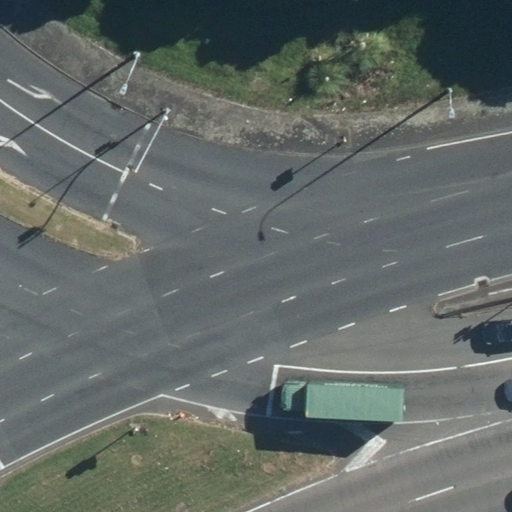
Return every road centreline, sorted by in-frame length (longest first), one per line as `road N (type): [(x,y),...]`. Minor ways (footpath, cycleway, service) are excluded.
road 1 (secondary): [(0,95),(128,171),(235,195),(375,203),(511,193)]
road 2 (primary): [(132,330),(511,200)]
road 3 (secondary): [(511,356),(309,358),(132,330)]
road 4 (primary): [(0,395),(132,330)]
road 5 (secondary): [(132,330),(0,269)]
